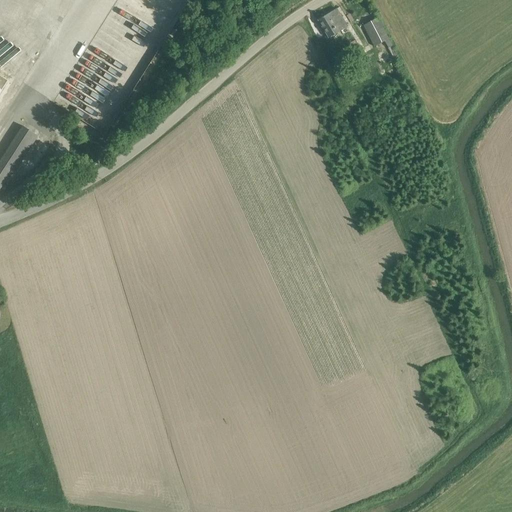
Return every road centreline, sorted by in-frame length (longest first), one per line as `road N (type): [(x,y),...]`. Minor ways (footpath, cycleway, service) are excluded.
road 1 (track): [(511,68),(476,100),(450,153),(501,368),(502,403),(412,484),(342,511)]
road 2 (unclassified): [(0,221),(115,167),(322,0)]
